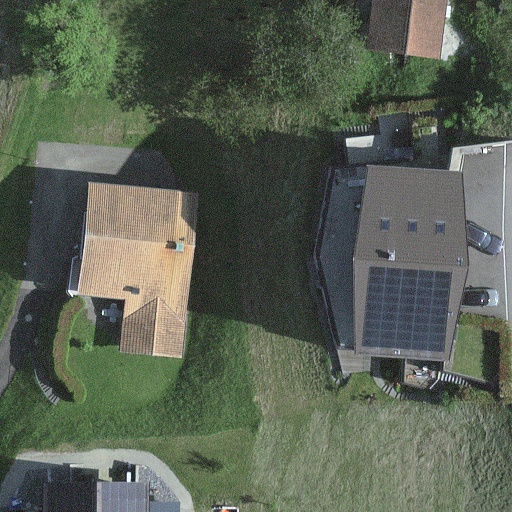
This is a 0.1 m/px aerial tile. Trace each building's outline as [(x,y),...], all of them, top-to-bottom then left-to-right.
[(455,0),(382,0),(377,59),(450,65),(455,0)] [(493,164),(372,157),(360,351),(481,358),(493,164)] [(47,272),(75,274),(84,164),(55,162),(47,272)] [(180,360),(199,190),(95,179),(82,297),(127,302),(121,354),(180,360)] [(148,511),(148,458),(22,460),(22,505),(39,504),(38,511),(148,511)]
